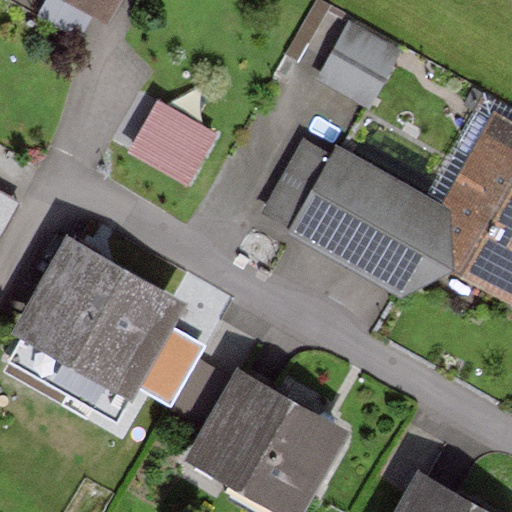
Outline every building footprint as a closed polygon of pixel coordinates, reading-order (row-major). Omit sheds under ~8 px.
[(323,76),(367,101),(389,61),(345,37),(323,76)] [(483,147),(441,222),(426,248),(510,296),(511,292),(511,129),(498,122),(483,147)] [(425,247),(426,248),(441,222),(306,146),(270,210),(403,285),(425,247)] [(31,325),(94,360),(88,370),(121,389),(168,307),(72,253),(31,325)] [(242,379),(199,453),(293,507),(336,433),(242,379)] [(477,511),(423,481),(405,511),(477,511)]
